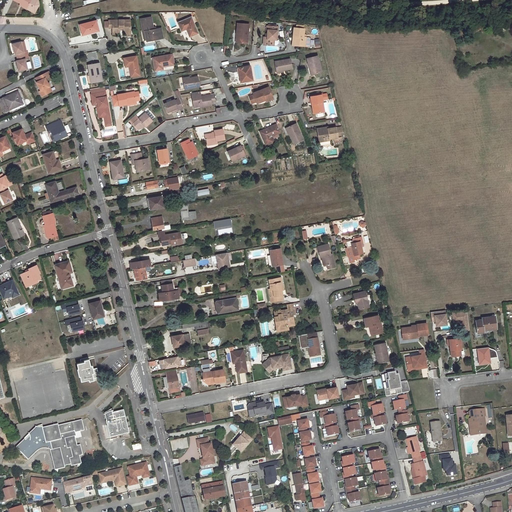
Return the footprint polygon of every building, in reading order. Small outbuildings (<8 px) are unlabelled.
[(150,17),(140,19),(142,30),(145,30),(146,39),(154,38),(155,39),(162,38),(160,28),(155,29),(153,29),(153,27),(150,17)] [(190,17),(177,23),(181,31),(186,29),(189,36),(197,33),(190,17)] [(119,30),(119,29),(123,29),(123,30),(123,32),(126,32),(126,33),(130,33),(130,19),(108,20),(108,28),(112,28),(112,32),(116,32),(119,32),(119,30)] [(96,20),(79,25),(82,35),(98,31),(96,20)] [(237,23),(236,33),(238,33),(237,42),(247,43),(248,24),(237,23)] [(266,25),(266,30),(267,30),(267,34),(267,37),(265,37),(263,36),(263,45),(273,45),(274,40),(276,40),(276,30),(277,31),(278,26),(266,25)] [(293,28),(293,38),(294,38),(294,45),(304,46),(305,37),(303,37),(304,29),(293,28)] [(23,53),(21,43),(20,43),(12,45),(14,55),(16,55),(17,58),(27,56),(26,52),(23,53)] [(172,54),(156,57),(157,59),(153,60),(154,71),(162,69),(162,67),(173,65),(172,54)] [(27,70),(25,59),(29,58),(28,55),(27,56),(17,58),(18,61),(16,62),(19,72),(27,70)] [(136,56),(123,58),(125,67),(129,66),(130,77),(139,75),(136,56)] [(317,56),(307,58),(309,68),(309,67),(311,74),(321,72),(317,56)] [(290,59),(275,62),(276,71),(283,70),(292,68),(290,59)] [(98,63),(87,64),(89,74),(91,74),(92,82),(102,81),(98,63)] [(249,66),(238,68),(240,82),(252,80),(249,66)] [(39,92),(41,97),(51,92),(48,87),(47,84),(44,79),(49,76),(47,72),(35,79),(37,82),(36,83),(40,91),(39,92)] [(197,76),(182,79),(184,89),(199,86),(197,76)] [(104,86),(90,89),(91,95),(105,92),(104,86)] [(268,87),(253,93),(253,94),(256,101),(256,103),(265,99),(272,96),(268,87)] [(183,103),(178,90),(176,91),(174,91),(177,100),(179,99),(181,104),(183,103)] [(199,91),(191,93),(193,107),(201,106),(202,107),(211,105),(211,102),(209,95),(200,96),(199,91)] [(18,92),(0,99),(0,103),(4,112),(19,106),(18,104),(22,102),(18,92)] [(105,92),(91,95),(93,105),(96,104),(98,104),(99,108),(100,108),(101,116),(110,115),(105,92)] [(119,106),(127,104),(127,103),(136,101),(134,92),(117,95),(119,106)] [(313,96),(310,96),(312,104),(313,104),(315,113),(324,111),(322,100),(327,99),(326,94),(321,94),(321,93),(319,94),(319,95),(313,96)] [(174,100),(164,104),(167,112),(171,110),(177,108),(178,110),(183,108),(181,104),(179,99),(177,100),(174,101),(174,100)] [(98,104),(96,104),(99,119),(104,118),(110,117),(110,115),(101,116),(100,108),(99,108),(98,104)] [(119,106),(114,107),(114,119),(123,118),(122,107),(119,107),(119,106)] [(152,120),(145,113),(138,119),(135,115),(129,120),(137,129),(141,125),(142,126),(143,125),(144,125),(145,127),(152,120)] [(60,120),(46,126),(53,142),(67,136),(60,120)] [(296,123),(286,127),(289,134),(294,144),(303,139),(296,123)] [(277,124),(260,132),(265,145),(274,142),(272,136),(280,132),(277,124)] [(324,139),(333,138),(336,137),(337,142),(342,142),(341,137),(338,137),(337,137),(335,127),(327,128),(327,126),(317,128),(318,138),(323,137),(324,139)] [(32,142),(29,134),(25,136),(22,129),(13,133),(14,137),(13,137),(15,141),(16,141),(18,144),(27,141),(28,144),(32,142)] [(214,133),(204,135),(205,138),(206,138),(207,143),(216,142),(216,141),(224,139),(222,129),(214,131),(214,133)] [(0,156),(3,156),(2,152),(10,148),(5,137),(0,138),(0,156)] [(188,139),(180,143),(188,158),(197,154),(191,141),(189,142),(188,139)] [(234,148),(227,151),(232,161),(245,155),(241,146),(234,149),(234,148)] [(166,149),(157,150),(159,163),(169,162),(166,149)] [(53,151),(43,155),(48,173),(61,169),(60,163),(57,164),(56,161),(53,151)] [(147,170),(146,165),(147,165),(146,158),(141,159),(139,160),(138,153),(131,155),(132,164),(135,164),(137,171),(147,170)] [(120,161),(110,163),(111,172),(112,172),(113,179),(123,177),(120,161)] [(163,180),(164,187),(177,185),(176,177),(163,180)] [(55,182),(45,185),(51,202),(64,198),(62,192),(58,193),(55,182)] [(6,187),(0,190),(0,191),(1,194),(0,194),(0,195),(4,204),(12,200),(6,187)] [(76,187),(65,191),(66,196),(68,197),(78,194),(76,187)] [(161,196),(148,198),(150,209),(163,207),(161,196)] [(53,213),(43,216),(45,225),(44,225),(48,238),(54,236),(53,233),(56,232),(54,223),(55,222),(53,213)] [(16,217),(7,221),(15,239),(24,235),(16,217)] [(161,217),(151,219),(153,230),(163,228),(164,230),(170,229),(169,225),(163,226),(161,217)] [(181,241),(181,239),(186,238),(187,237),(187,234),(186,233),(180,234),(180,232),(164,235),(160,236),(162,245),(171,243),(171,244),(177,243),(177,241),(181,241)] [(354,239),(353,239),(353,243),(351,243),(352,246),(347,248),(349,256),(350,256),(352,255),(353,259),(358,258),(357,257),(357,254),(358,254),(362,253),(360,246),(363,246),(361,237),(359,237),(354,239)] [(228,244),(213,247),(214,254),(230,251),(228,244)] [(328,244),(317,247),(320,257),(321,257),(322,260),(324,260),(325,266),(327,265),(328,265),(329,269),(335,267),(332,254),(330,254),(328,244)] [(280,248),(269,250),(272,266),(282,264),(280,248)] [(215,255),(218,270),(229,269),(226,253),(215,255)] [(182,260),(184,267),(192,266),(192,263),(195,262),(194,258),(182,260)] [(132,269),(134,269),(146,267),(151,266),(149,259),(130,263),(132,269)] [(72,285),(68,273),(71,272),(68,262),(56,266),(62,288),(72,285)] [(41,278),(39,274),(40,273),(36,266),(29,269),(29,270),(26,271),(26,272),(21,275),(25,285),(30,282),(31,285),(37,282),(37,280),(41,278)] [(146,267),(134,269),(136,280),(146,278),(145,271),(145,268),(146,268),(146,267)] [(282,295),(281,290),(280,283),(281,283),(280,278),(271,280),(273,289),(270,290),(268,290),(270,302),(282,300),(281,296),(282,295)] [(171,279),(160,281),(162,292),(158,293),(159,300),(178,297),(177,287),(173,288),(171,279)] [(12,281),(5,284),(0,286),(0,289),(4,299),(12,295),(13,297),(19,294),(12,281)] [(365,291),(353,294),(354,299),(356,299),(357,303),(359,309),(368,306),(365,291)] [(235,298),(216,301),(218,312),(237,309),(235,298)] [(100,301),(89,303),(93,318),(104,316),(100,301)] [(290,318),(290,315),(293,315),(294,314),(293,308),(287,309),(274,312),(275,317),(274,317),(275,322),(279,321),(280,325),(277,329),(277,331),(289,329),(288,326),(288,324),(291,323),(291,326),(294,325),(293,317),(290,318)] [(446,321),(444,310),(430,312),(431,321),(435,321),(436,326),(440,325),(439,322),(446,321)] [(460,321),(462,334),(467,333),(466,330),(469,330),(467,313),(463,313),(463,312),(452,313),(453,322),(460,321)] [(378,315),(363,319),(366,327),(369,326),(371,326),(373,335),(383,332),(381,323),(380,323),(378,315)] [(64,320),(65,325),(70,324),(72,331),(85,329),(82,316),(64,320)] [(495,317),(482,318),(482,320),(475,321),(477,333),(484,332),(483,330),(483,328),(486,328),(487,330),(496,328),(495,317)] [(415,338),(415,335),(418,335),(418,336),(427,335),(426,323),(416,324),(417,325),(411,326),(411,327),(401,328),(402,336),(408,336),(408,338),(415,338)] [(188,333),(171,337),(173,347),(190,344),(188,333)] [(320,354),(317,337),(308,338),(309,348),(311,356),(320,354)] [(460,338),(449,340),(450,345),(451,352),(452,352),(452,356),(460,355),(460,349),(461,348),(460,338)] [(385,342),(374,345),(376,353),(377,353),(379,363),(389,361),(385,342)] [(478,364),(490,364),(490,347),(477,348),(478,364)] [(422,367),(427,367),(424,349),(419,350),(420,356),(405,358),(407,367),(422,365),(422,367)] [(234,363),(236,373),(246,371),(242,350),(230,353),(232,364),(234,363)] [(283,370),(291,368),(288,354),(270,357),(270,358),(269,358),(262,365),(266,370),(271,366),(272,367),(272,369),(278,368),(277,366),(282,365),(282,367),(283,370)] [(178,357),(158,360),(159,363),(160,369),(178,365),(178,362),(179,361),(178,357)] [(78,367),(77,367),(79,376),(80,376),(81,381),(89,379),(89,381),(94,380),(93,378),(99,377),(97,368),(93,369),(92,365),(90,366),(89,359),(84,360),(84,362),(77,364),(78,367)] [(202,369),(214,368),(213,359),(201,360),(202,369)] [(166,377),(163,377),(165,388),(168,388),(169,392),(180,390),(179,387),(180,387),(180,384),(178,385),(175,370),(165,372),(166,377)] [(223,370),(202,373),(203,379),(202,380),(207,384),(209,381),(214,381),(214,382),(215,383),(225,382),(223,370)] [(384,389),(385,396),(390,395),(389,390),(396,389),(397,394),(409,391),(407,381),(400,383),(399,381),(398,381),(397,379),(399,378),(398,374),(395,375),(395,372),(387,374),(389,380),(387,381),(389,388),(387,389),(384,389)] [(341,391),(343,400),(350,398),(349,395),(353,394),(358,393),(358,394),(364,393),(362,382),(350,385),(350,386),(347,387),(347,390),(341,391)] [(317,390),(319,400),(329,398),(329,399),(338,397),(336,387),(327,389),(327,388),(317,390)] [(287,397),(289,406),(301,404),(302,407),(308,405),(306,395),(300,396),(300,394),(295,395),(295,394),(291,395),(291,396),(287,397)] [(402,408),(404,408),(403,400),(406,399),(405,395),(398,396),(399,400),(392,402),(394,410),(398,409),(402,408)] [(371,407),(373,414),(379,413),(383,412),(381,404),(375,405),(374,401),(367,403),(368,407),(371,407)] [(274,413),(272,404),(265,405),(264,403),(261,403),(257,404),(254,403),(249,404),(247,407),(249,413),(255,412),(255,415),(258,414),(259,415),(266,414),(266,415),(274,413)] [(350,419),(357,418),(355,410),(359,409),(358,405),(351,407),(352,411),(345,412),(347,420),(350,419)] [(129,432),(123,409),(112,412),(112,410),(111,410),(110,410),(109,411),(107,411),(107,412),(106,412),(105,413),(106,420),(110,439),(117,437),(117,435),(129,432)] [(397,423),(408,421),(406,414),(408,413),(407,410),(403,411),(398,412),(399,415),(395,416),(397,423)] [(324,417),(325,425),(332,423),(336,422),(334,414),(327,416),(326,412),(319,413),(320,417),(324,417)] [(203,413),(187,416),(188,424),(204,420),(203,413)] [(374,418),(375,426),(385,423),(384,415),(380,416),(379,413),(371,415),(371,418),(374,418)] [(349,431),(359,429),(358,421),(360,421),(359,417),(357,418),(350,419),(351,422),(347,423),(349,431)] [(484,417),(468,419),(469,424),(471,424),(472,432),(483,431),(482,428),(485,428),(484,417)] [(77,446),(74,436),(71,437),(70,432),(73,431),(74,433),(84,431),(81,420),(58,425),(58,424),(42,428),(42,426),(39,427),(36,427),(29,434),(29,435),(30,436),(25,440),(24,439),(16,448),(28,460),(38,450),(40,449),(42,449),(43,448),(45,448),(48,449),(49,449),(50,450),(55,470),(65,468),(64,466),(71,464),(71,466),(81,464),(79,456),(82,455),(80,445),(77,446)] [(307,420),(297,422),(299,433),(307,432),(306,428),(308,428),(307,420)] [(439,422),(431,423),(433,441),(441,440),(439,422)] [(325,428),(327,435),(338,433),(336,426),(333,427),(332,423),(325,425),(323,425),(324,429),(325,428)] [(471,424),(469,424),(470,435),(486,433),(485,428),(482,428),(483,431),(472,432),(471,424)] [(307,432),(299,433),(302,445),(309,443),(308,440),(311,439),(309,431),(307,432)] [(243,433),(233,445),(240,452),(251,439),(243,433)] [(420,450),(416,436),(406,439),(408,447),(410,453),(411,452),(412,457),(420,456),(418,450),(420,450)] [(170,441),(172,451),(188,448),(187,438),(170,441)] [(208,444),(207,438),(197,440),(198,446),(200,448),(201,448),(203,460),(202,461),(203,465),(204,465),(215,464),(211,444),(208,444)] [(309,443),(302,445),(304,456),(305,456),(308,455),(313,454),(312,446),(309,447),(309,443)] [(370,461),(382,459),(380,448),(367,451),(370,461)] [(340,457),(343,466),(356,463),(353,454),(340,457)] [(412,463),(416,477),(427,474),(423,460),(421,461),(420,456),(412,457),(414,463),(412,463)] [(304,460),(307,471),(314,470),(313,466),(316,466),(314,458),(309,459),(306,460),(304,460)] [(262,463),(266,485),(278,483),(276,469),(280,468),(279,461),(262,463)] [(127,478),(129,487),(138,485),(136,478),(142,476),(148,475),(146,464),(127,469),(130,478),(127,478)] [(342,468),(344,478),(357,475),(355,465),(342,468)] [(180,466),(174,467),(178,483),(184,481),(180,466)] [(122,470),(99,475),(101,484),(113,482),(112,480),(114,480),(115,481),(116,488),(126,485),(122,470)] [(307,471),(309,483),(318,481),(317,473),(314,473),(314,470),(307,471)] [(305,501),(304,492),(301,473),(293,475),(297,495),(295,495),(296,500),(301,499),(301,501),(305,501)] [(245,475),(237,477),(239,484),(246,482),(245,475)] [(41,495),(41,490),(51,491),(52,479),(31,477),(29,494),(41,495)] [(90,477),(63,484),(65,494),(72,492),(71,491),(92,486),(90,477)] [(6,489),(3,490),(6,501),(15,498),(11,487),(14,487),(12,479),(4,482),(6,489)] [(184,481),(178,483),(182,500),(193,497),(189,480),(184,481)] [(221,482),(201,485),(204,500),(224,496),(221,482)] [(249,498),(246,482),(239,484),(232,485),(235,501),(249,498)] [(319,483),(309,485),(311,497),(318,495),(318,492),(320,491),(319,483)] [(389,486),(376,488),(378,498),(391,495),(389,486)] [(359,492),(347,495),(349,503),(361,501),(359,492)] [(311,497),(313,508),(323,506),(322,498),(319,499),(318,495),(311,497)] [(197,511),(193,497),(182,500),(184,511),(197,511)] [(235,501),(237,509),(250,506),(249,498),(235,501)] [(490,508),(490,511),(501,511),(500,502),(492,502),(493,508),(490,508)]
